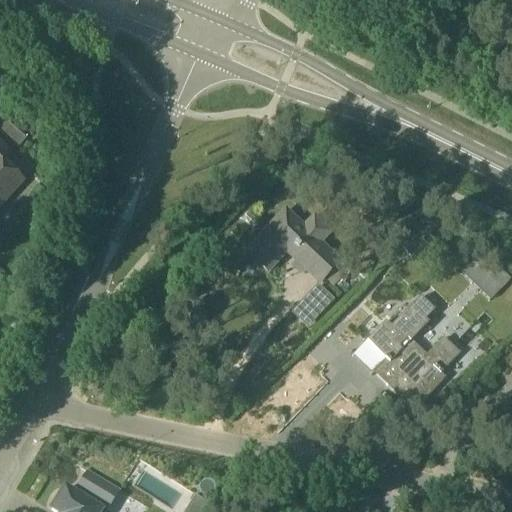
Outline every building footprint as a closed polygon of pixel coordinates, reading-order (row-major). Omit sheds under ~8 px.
[(0,207),(23,182),(0,161),(23,136),(0,114),(0,207)] [(292,247),(311,264),(305,270),(319,285),(324,279),(335,267),(339,263),(321,246),(333,234),(314,215),(302,227),(292,217),(286,211),(247,252),(268,273),(292,247)] [(402,249),(412,259),(426,245),(416,235),(402,249)] [(490,302),(509,283),(481,254),(461,273),(490,302)] [(334,288),(345,276),(335,267),(324,279),(334,288)] [(370,278),(362,272),(356,279),(363,286),(370,278)] [(309,329),(335,301),(318,286),(292,314),(309,329)] [(459,355),(443,339),(426,358),(407,340),(434,311),(420,298),(391,329),(385,324),(367,343),(388,364),(379,372),(390,382),(386,386),(404,403),(414,412),(443,379),(440,376),(459,355)] [(297,375),(315,376),(316,353),(298,352),(297,375)] [(80,494),(78,498),(65,490),(62,495),(59,493),(52,505),(55,506),(51,511),(52,511),(100,511),(103,509),(101,507),(103,504),(109,508),(118,492),(86,472),(75,491),(80,494)]
